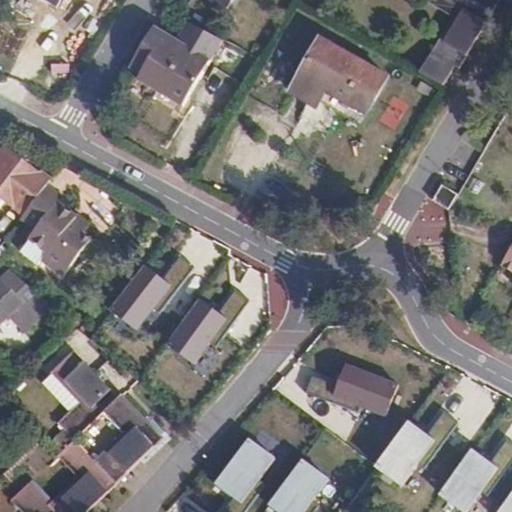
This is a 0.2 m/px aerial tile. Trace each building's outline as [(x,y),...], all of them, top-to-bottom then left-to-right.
[(211,0),(227,9),(231,0),(211,0)] [(456,16),(435,54),(433,53),(421,72),(444,86),(456,67),(460,69),(483,31),(501,0),(430,0),(456,16)] [(154,28),(130,68),(141,75),(138,81),(169,99),(173,93),(187,101),(222,41),(189,23),(178,42),(175,47),(167,42),(170,37),(154,28)] [(178,42),(170,37),(167,42),(175,47),(178,42)] [(361,126),(388,77),(322,40),(292,92),(318,107),(321,103),(361,126)] [(173,93),(169,99),(183,107),(187,101),(173,93)] [(47,186),(52,180),(40,170),(37,173),(6,149),(0,155),(0,194),(26,215),(47,186)] [(432,201),(449,212),(459,194),(442,184),(432,201)] [(63,198),(47,186),(26,215),(22,219),(37,231),(31,238),(48,252),(42,260),(64,277),(90,241),(80,233),(72,225),(78,218),(58,204),(63,198)] [(78,217),(78,218),(72,225),(80,233),(87,224),(78,217)] [(48,252),(31,238),(20,252),(59,283),(64,277),(42,260),(48,252)] [(511,251),(503,265),(511,270),(511,251)] [(52,306),(10,270),(0,279),(0,327),(10,318),(24,333),(52,306)] [(191,305),(155,278),(128,311),(165,339),(191,305)] [(120,398),(118,398),(75,352),(53,372),(83,404),(61,424),(76,440),(120,398)] [(380,393),(342,362),(308,404),(345,436),(380,393)] [(148,420),(123,395),(118,398),(120,398),(76,440),(101,466),(148,420)] [(511,511),(511,425),(469,401),(431,450),(423,444),(389,487),(419,511),(420,511),(431,499),(421,490),(425,485),(428,486),(446,462),(443,460),(453,447),(448,443),(453,437),(497,464),(500,461),(511,467),(511,473),(486,507),(490,510),(487,511),(511,511)] [(166,439),(148,420),(101,466),(118,484),(166,439)] [(101,466),(76,440),(63,452),(59,454),(81,478),(52,506),(57,511),(89,511),(118,484),(101,466)] [(57,511),(52,506),(30,484),(21,492),(13,498),(25,511),(57,511)]
